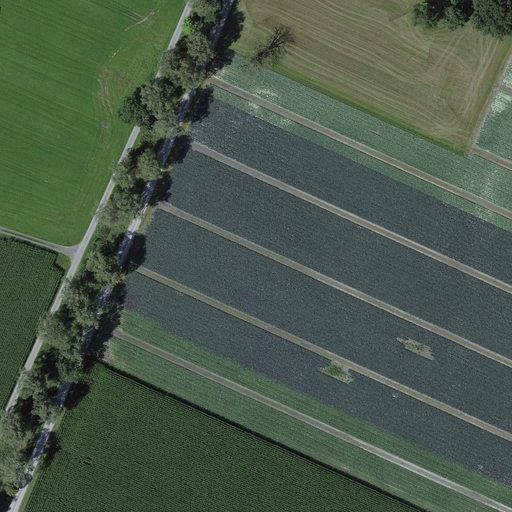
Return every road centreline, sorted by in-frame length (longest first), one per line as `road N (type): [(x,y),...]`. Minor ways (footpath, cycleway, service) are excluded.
road 1 (track): [(230,0),(15,511)]
road 2 (track): [(191,0),(0,434)]
